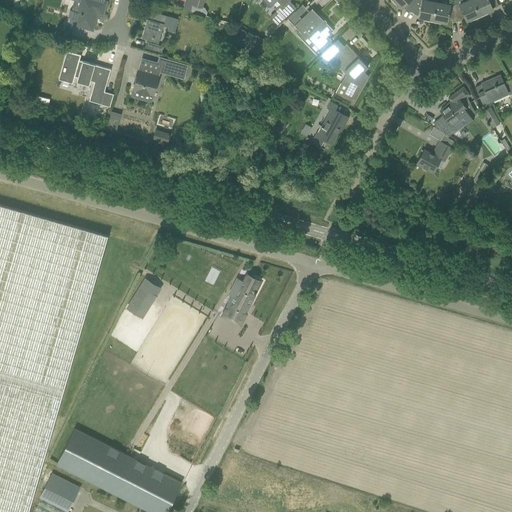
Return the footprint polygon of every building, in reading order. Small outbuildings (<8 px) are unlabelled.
[(77,0),(81,1),(78,13),(71,11),(70,10),(67,22),(74,25),(74,24),(82,26),(92,29),(96,13),(102,15),(106,2),(104,2),(104,1),(104,0),(77,0)] [(193,0),(192,5),(202,8),(204,0),(193,0)] [(255,0),(258,2),(259,0),(264,0),(269,5),(273,0),(275,0),(280,4),(275,9),(284,19),(296,8),(289,1),(289,0),(255,0)] [(393,0),(401,8),(404,5),(412,9),(416,0),(393,0)] [(416,0),(412,9),(419,13),(418,17),(433,20),(436,3),(436,0),(416,0)] [(453,0),(454,6),(456,18),(464,17),(466,21),(479,15),(472,0),(453,0)] [(472,0),(479,15),(492,9),(492,8),(498,6),(495,0),(472,0)] [(22,1),(15,4),(19,11),(25,8),(22,1)] [(448,19),(456,18),(454,6),(451,6),(436,3),(433,20),(447,23),(448,19)] [(308,11),(294,25),(299,31),(296,33),(300,38),(301,37),(307,36),(320,49),(320,50),(331,40),(328,37),(332,33),(331,31),(332,30),(331,28),(325,22),(311,8),(308,11)] [(162,26),(168,28),(167,30),(174,33),(178,19),(159,14),(149,11),(142,38),(151,40),(158,42),(161,29),(162,26)] [(248,33),(241,46),(252,52),(260,45),(265,40),(262,39),(261,36),(260,36),(257,36),(255,35),(254,37),(248,33)] [(348,72),(341,83),(347,87),(342,96),(354,102),(368,77),(363,72),(368,68),(363,62),(346,44),(344,46),(333,57),(348,72)] [(260,45),(252,52),(256,57),(257,55),(264,49),(260,45)] [(326,64),(333,57),(326,50),(319,57),(326,64)] [(80,55),(67,51),(60,78),(72,82),(74,77),(77,78),(76,81),(88,85),(89,81),(95,83),(91,95),(90,94),(88,101),(100,104),(101,98),(102,98),(110,69),(94,65),(94,64),(82,60),(82,61),(78,60),(80,55)] [(184,79),(188,66),(160,58),(158,64),(151,62),(142,59),(133,90),(142,93),(152,96),(159,72),(184,79)] [(511,93),(511,92),(511,83),(510,80),(504,83),(500,75),(480,84),(481,84),(475,87),(479,96),(482,103),(510,90),(511,93)] [(443,115),(433,123),(435,125),(434,126),(450,135),(456,131),(467,122),(477,114),(472,106),(470,103),(467,98),(470,96),(463,87),(448,98),(451,102),(440,111),(443,115)] [(337,106),(330,102),(327,109),(331,111),(322,127),(318,124),(317,125),(320,127),(313,140),(315,141),(314,143),(315,144),(324,149),(328,141),(331,143),(342,124),(344,125),(348,118),(335,110),(337,106)] [(500,124),(490,107),(483,111),(493,128),(500,124)] [(279,120),(275,127),(283,132),(287,125),(279,120)] [(106,130),(105,131),(115,134),(116,133),(117,127),(107,124),(106,130)] [(155,130),(151,141),(159,143),(162,132),(155,130)] [(432,154),(424,150),(416,163),(425,168),(432,172),(440,157),(442,154),(445,156),(450,148),(454,142),(443,136),(440,142),(439,141),(433,153),(432,154)] [(511,149),(505,139),(502,141),(508,151),(511,149)] [(483,162),(477,174),(484,177),(490,166),(483,162)] [(493,173),(489,179),(495,182),(499,176),(493,173)] [(440,190),(436,198),(446,203),(450,196),(440,190)] [(0,511),(27,511),(107,236),(0,204),(0,511)] [(163,271),(157,283),(203,306),(209,295),(163,271)] [(222,316),(230,320),(239,325),(254,296),(252,294),(259,280),(247,274),(243,282),(240,280),(222,316)] [(159,288),(146,279),(131,302),(145,311),(150,303),(150,304),(156,295),(155,295),(159,288)] [(198,412),(185,438),(198,445),(211,419),(198,412)] [(166,511),(181,483),(74,428),(56,464),(150,511),(166,511)] [(50,478),(33,509),(38,511),(67,511),(78,492),(50,478)]
